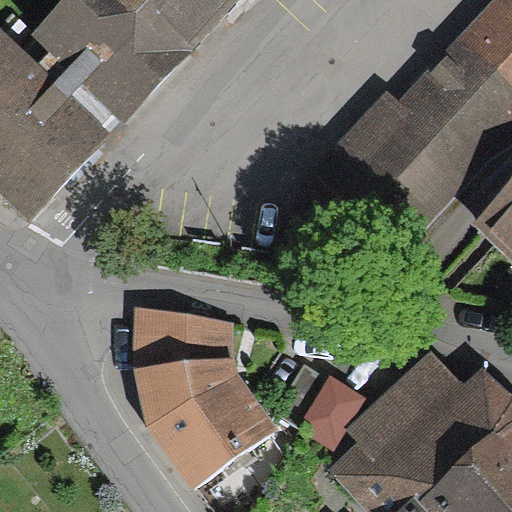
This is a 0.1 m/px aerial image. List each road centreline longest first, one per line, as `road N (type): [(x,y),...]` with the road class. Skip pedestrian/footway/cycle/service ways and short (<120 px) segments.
road 1 (residential): [(511,347),(355,312),(108,288),(25,305)]
road 2 (unclassified): [(25,305),(159,511)]
